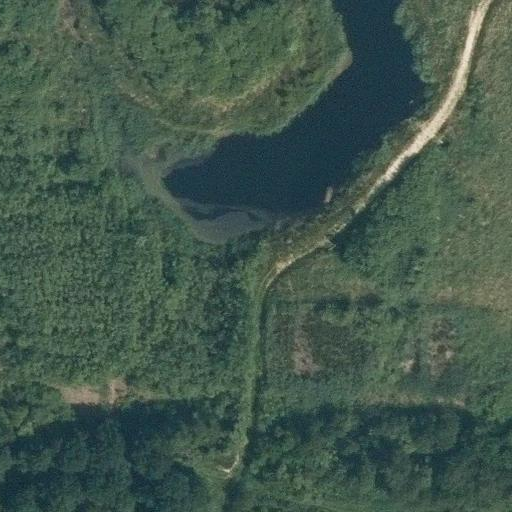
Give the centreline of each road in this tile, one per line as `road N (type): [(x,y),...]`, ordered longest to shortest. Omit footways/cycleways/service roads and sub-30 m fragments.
road 1 (track): [(228,511),(230,484),(246,475),(255,302),(278,261),(346,218),(433,125),(461,81),(474,21),(488,0)]
road 2 (track): [(308,511),(131,462),(0,463)]
